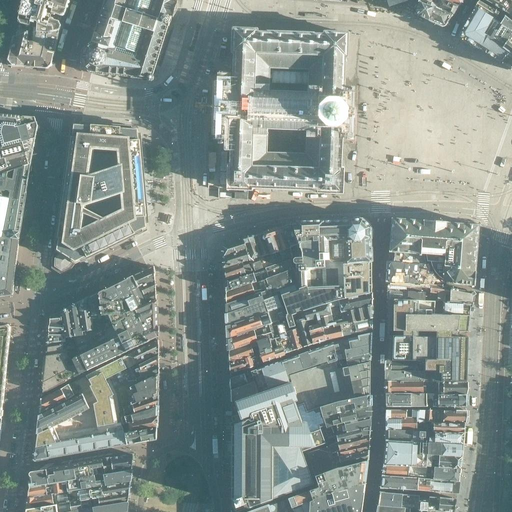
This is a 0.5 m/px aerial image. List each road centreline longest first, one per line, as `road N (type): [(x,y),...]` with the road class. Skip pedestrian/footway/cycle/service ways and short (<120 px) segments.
road 1 (residential): [(217,511),(201,232)]
road 2 (residential): [(16,464),(137,448),(151,459),(139,511)]
road 3 (tertiary): [(37,304),(159,243),(201,232)]
road 4 (tertiary): [(55,131),(37,304)]
road 5 (tertiary): [(201,232),(199,104),(186,86),(169,81)]
road 6 (residential): [(37,304),(16,464)]
road 7 (tertiary): [(500,388),(511,256)]
road 8 (tertiary): [(495,511),(500,388)]
